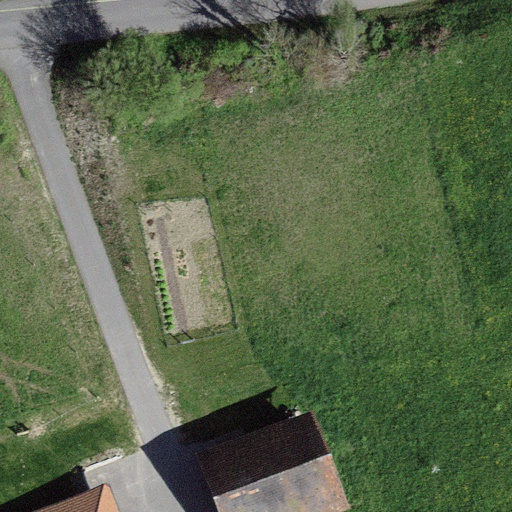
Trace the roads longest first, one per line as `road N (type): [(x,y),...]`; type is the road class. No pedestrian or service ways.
road 1 (track): [(177,511),(73,226),(25,29)]
road 2 (residential): [(25,29),(240,0)]
